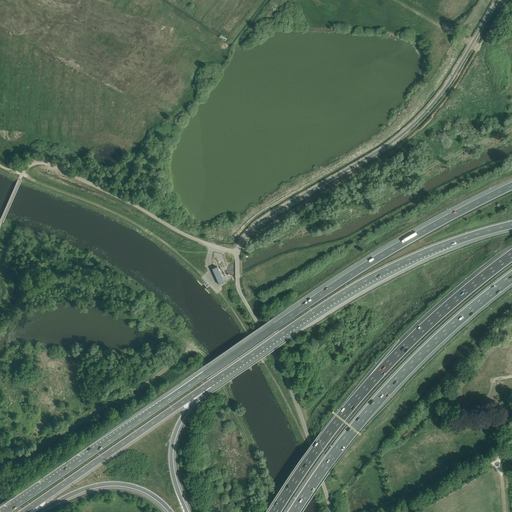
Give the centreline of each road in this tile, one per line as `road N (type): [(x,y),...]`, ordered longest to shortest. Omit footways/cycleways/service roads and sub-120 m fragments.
road 1 (motorway): [(511,185),(335,284),(4,511)]
road 2 (track): [(2,464),(46,447),(197,349),(249,442),(271,511)]
road 3 (motorway): [(511,254),(431,319),(353,400),(274,511)]
road 4 (motorway): [(209,383),(385,270),(511,225)]
road 5 (motorway): [(293,511),(392,383),(511,277)]
road 6 (motorway): [(24,511),(209,383)]
road 7 (motorway): [(40,511),(108,484),(148,492),(171,511)]
road 8 (motorway): [(186,511),(170,452),(181,418),(209,383)]
road 9 (unclassified): [(403,511),(511,449)]
